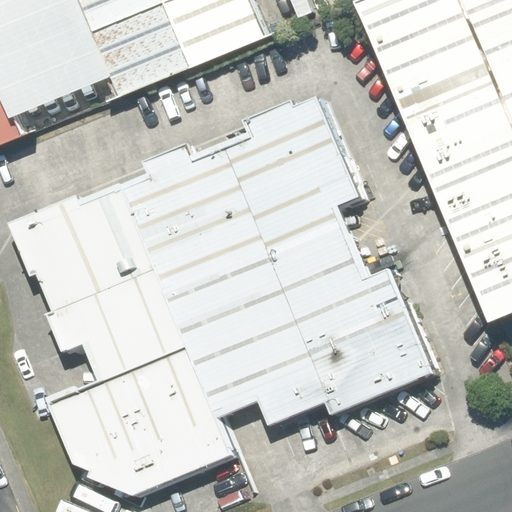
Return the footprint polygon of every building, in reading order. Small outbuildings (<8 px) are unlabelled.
[(85,0),(98,29),(167,0),(85,0)] [(174,0),(167,0),(98,29),(124,91),(199,60),(174,0)] [(263,0),(174,0),(199,60),(275,28),(263,0)] [(325,0),(294,0),(302,15),(327,3),(325,0)] [(511,0),(373,0),(371,1),(502,327),(511,322),(511,0)] [(0,134),(17,128),(0,84),(0,134)] [(374,201),(330,95),(258,124),(264,138),(240,148),(294,279),(367,249),(350,211),(374,201)] [(294,279),(240,148),(204,163),(197,148),(154,166),(160,181),(136,191),(169,269),(191,322),(294,279)] [(169,269),(136,191),(30,234),(63,312),(169,269)] [(378,276),(367,249),(294,279),(346,412),(444,371),(401,266),(378,276)] [(191,322),(169,269),(63,312),(80,351),(98,344),(114,382),(201,346),(191,322)] [(346,412),(294,279),(191,322),(201,346),(232,421),(274,404),(286,435),(346,412)] [(245,452),(201,346),(114,382),(67,401),(94,467),(95,466),(147,492),(245,452)]
